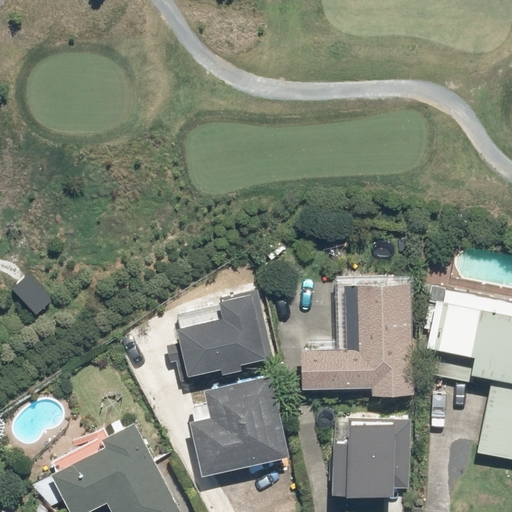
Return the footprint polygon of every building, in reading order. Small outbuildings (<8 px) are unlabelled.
[(22,282),(12,291),(35,315),(52,299),(29,275),(22,282)] [(340,284),(341,348),(295,350),(296,387),(366,385),(366,390),(406,390),(405,281),(365,282),(365,283),(340,284)] [(181,332),(188,376),(271,363),(260,291),(222,297),(226,325),(181,332)] [(511,314),(429,298),(416,364),(488,379),(474,450),(511,457),(511,314)] [(200,473),(282,455),(264,375),(182,393),(200,473)] [(338,430),(335,492),(392,495),(392,486),(410,487),(413,415),(354,412),(353,430),(338,430)] [(80,511),(103,501),(108,511),(173,511),(127,421),(94,437),(98,445),(44,472),(63,511),(80,511)]
